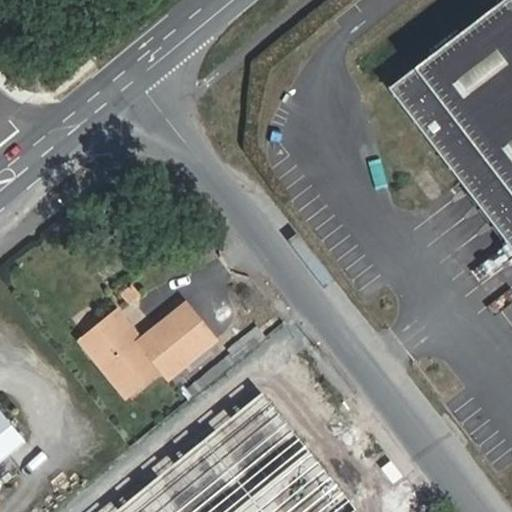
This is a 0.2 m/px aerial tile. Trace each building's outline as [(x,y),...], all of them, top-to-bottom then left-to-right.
[(511,0),(487,0),(376,85),(511,260),(511,0)] [(110,283),(100,290),(107,300),(118,294),(110,283)] [(137,338),(115,309),(77,337),(122,395),(157,368),(164,377),(213,340),(183,300),(145,329),(147,332),(137,338)] [(264,319),(225,350),(234,363),(274,331),(264,319)] [(0,459),(23,441),(0,410),(0,459)]
